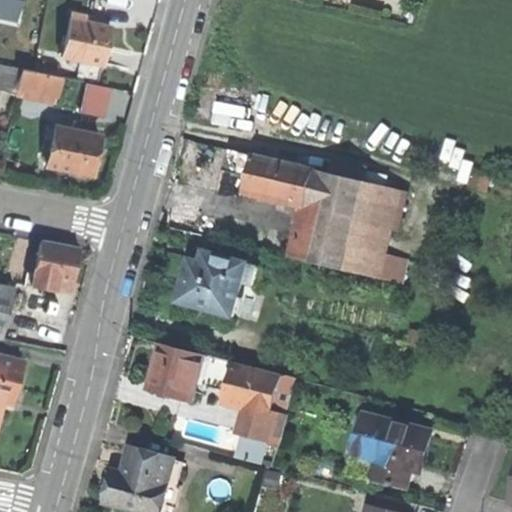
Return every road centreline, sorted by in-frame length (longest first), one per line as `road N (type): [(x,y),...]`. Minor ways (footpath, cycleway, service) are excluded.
road 1 (residential): [(55,510),(121,231)]
road 2 (track): [(151,122),(326,149),(422,183)]
road 3 (residential): [(121,231),(185,0)]
road 4 (residential): [(0,204),(121,231)]
